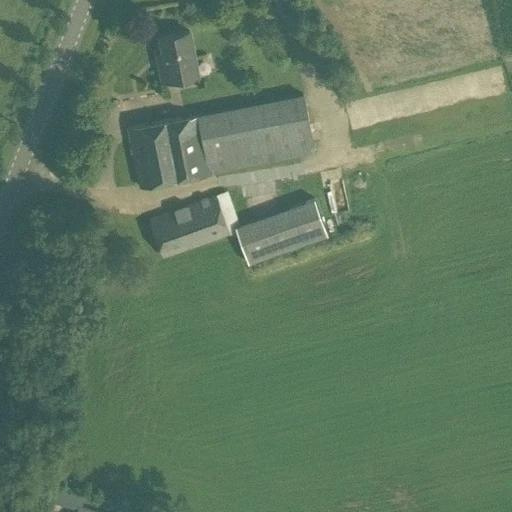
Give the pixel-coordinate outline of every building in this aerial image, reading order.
[(161,81),(198,74),(189,30),(159,36),(163,59),(157,60),(161,81)] [(139,186),(176,179),(212,171),(315,152),(303,92),(195,113),(196,114),(126,126),(139,186)] [(161,257),(229,232),(215,194),(148,218),(161,257)] [(248,262),(327,234),(314,197),(235,225),(248,262)] [(104,511),(107,503),(53,486),(47,500),(76,509),(75,511),(104,511)]
